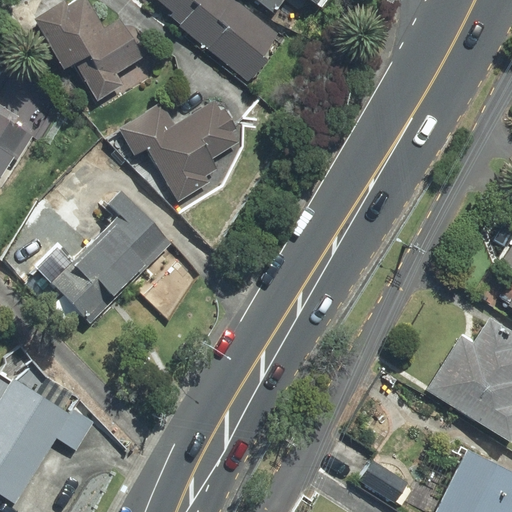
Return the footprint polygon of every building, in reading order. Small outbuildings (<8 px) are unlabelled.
[(69,0),(66,0),(41,15),(67,61),(77,55),(98,93),(123,80),(117,69),(141,56),(119,18),(105,26),(90,0),(74,0),(71,2),(69,0)] [(165,0),(177,9),(174,12),(247,70),(277,32),(236,0),(165,0)] [(163,108),(128,129),(139,148),(151,141),(182,192),(208,177),(205,171),(217,164),(211,154),(239,137),(216,100),(173,125),(163,108)] [(0,158),(24,119),(0,104),(0,158)] [(167,235),(133,202),(57,280),(91,312),(167,235)] [(431,384),(511,436),(511,331),(478,310),(431,384)] [(69,414),(11,379),(0,396),(0,489),(16,499),(69,414)] [(436,511),(511,511),(511,465),(467,445),(437,511),(436,511)]
